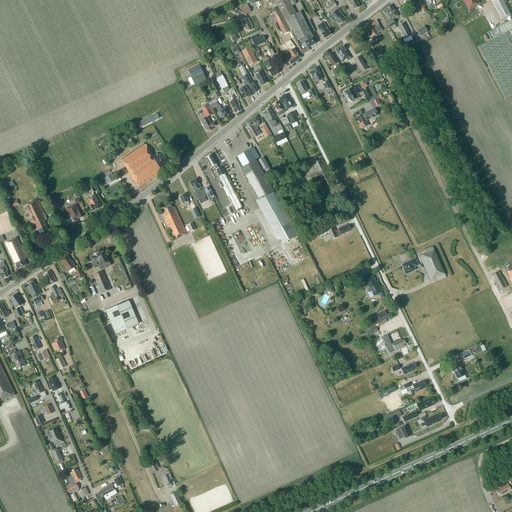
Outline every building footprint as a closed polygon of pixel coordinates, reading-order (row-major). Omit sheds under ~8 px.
[(308,48),(284,0),(276,0),(302,53),(309,49),(308,48)] [(289,0),(284,0),(308,48),(316,44),(300,11),(296,13),(289,0)] [(359,7),(357,3),(358,3),(356,0),(347,0),(351,6),(352,6),(354,10),(359,7)] [(405,0),(406,1),(404,1),(408,7),(407,8),(408,10),(411,8),(410,7),(416,3),(413,0),(405,0)] [(477,0),(461,0),(468,11),(480,5),(477,0)] [(503,0),(493,0),(492,1),(501,19),(510,14),(503,0)] [(333,1),(328,5),(329,6),(326,8),(329,12),(337,6),(333,1)] [(423,16),(426,15),(428,14),(422,2),(418,4),(423,16)] [(438,10),(443,7),(440,2),(435,5),(438,10)] [(247,3),(239,7),(241,10),(243,15),(251,12),(247,3)] [(395,11),(395,12),(391,6),(387,8),(388,9),(383,12),(388,19),(390,22),(387,24),(389,28),(395,24),(392,19),(398,16),(395,11)] [(281,31),(283,35),(290,31),(278,7),(271,10),(273,15),(281,31)] [(344,21),(343,19),(344,18),(337,9),(328,17),(333,23),(335,21),(337,23),(339,22),(340,24),(344,21)] [(311,20),(317,17),(314,11),(308,14),(311,20)] [(281,31),(273,15),(271,17),(278,32),(281,31)] [(252,27),(247,18),(241,22),(245,31),(247,30),(248,32),(251,30),(251,28),(252,27)] [(511,94),(511,18),(511,19),(511,20),(488,33),(492,40),(478,47),(478,48),(505,98),(511,94)] [(328,29),(322,20),(320,22),(321,24),(317,27),(321,34),(324,39),(331,34),(328,29)] [(372,39),(374,38),(376,40),(380,37),(379,35),(380,34),(376,28),(378,26),(377,25),(378,25),(376,21),(371,25),(370,23),(366,25),(367,27),(365,28),(372,39)] [(399,26),(405,37),(411,34),(404,23),(399,26)] [(428,32),(424,26),(417,31),(421,36),(428,32)] [(252,40),(255,47),(264,43),(263,42),(265,41),(263,37),(261,38),(261,36),(258,38),(257,35),(256,36),(255,33),(250,35),(253,40),(252,40)] [(300,58),(293,49),(295,48),(289,40),(281,47),(287,56),(285,58),(291,66),(300,58)] [(351,59),(345,50),(346,50),(343,46),(340,48),(339,48),(336,50),(338,54),(337,55),(342,62),(346,59),(348,61),(351,59)] [(258,62),(251,47),(242,52),(249,66),(258,62)] [(335,65),(336,67),(339,65),(331,54),(326,57),(332,67),(335,65)] [(361,56),(354,60),(362,73),(368,69),(361,56)] [(207,80),(199,65),(188,70),(196,86),(207,80)] [(248,74),(243,65),(240,67),(244,76),(243,77),(248,85),(253,94),(258,91),(255,85),(256,85),(254,81),(252,82),(248,74)] [(268,71),(271,77),(278,73),(275,66),(273,67),(270,68),(271,70),(268,71)] [(310,72),(315,82),(322,78),(317,68),(313,69),(313,70),(310,72)] [(264,78),(265,78),(261,70),(254,73),(258,82),(259,81),(261,86),(267,83),(264,78)] [(223,75),(217,79),(222,89),(228,86),(223,75)] [(312,88),(308,91),(305,86),(304,86),(301,81),(296,83),(299,89),(298,89),(301,95),(308,92),(311,99),(316,96),(312,88)] [(328,81),(323,83),(326,91),(331,88),(332,88),(328,81)] [(346,92),(344,92),(349,102),(359,98),(357,94),(361,92),(358,85),(346,91),(346,92)] [(251,96),(245,86),(239,90),(243,98),(247,96),(248,98),(251,96)] [(372,86),(371,87),(371,86),(362,90),(367,100),(377,95),(372,86)] [(229,93),(231,97),(230,98),(230,99),(229,100),(230,101),(229,101),(234,109),(233,110),(234,113),(236,112),(237,112),(240,110),(237,105),(240,104),(234,94),(236,93),(234,90),(229,93)] [(294,106),(291,99),(289,100),(286,95),(278,99),(281,104),(282,104),(285,110),(294,106)] [(379,99),(372,102),(375,107),(382,104),(379,99)] [(227,112),(226,109),(224,110),(223,109),(221,108),(219,105),(219,106),(216,102),(210,105),(212,109),(216,107),(218,110),(216,114),(217,115),(219,118),(221,118),(221,119),(224,118),(224,117),(225,117),(225,116),(226,115),(226,112),(227,112)] [(275,110),(280,116),(284,112),(277,102),(274,105),(277,109),(275,110)] [(212,130),(211,128),(216,126),(214,122),(211,124),(207,117),(213,114),(208,104),(201,108),(206,118),(201,120),(206,130),(207,130),(208,132),(212,130)] [(364,115),(367,120),(378,115),(375,108),(364,114),(364,115)] [(279,125),(275,118),(271,110),(270,111),(269,109),(265,111),(265,112),(263,114),(265,118),(266,117),(272,128),(279,125)] [(295,112),(287,115),(292,124),(297,122),(299,121),(295,112)] [(157,113),(138,122),(141,128),(159,119),(157,113)] [(369,125),(367,120),(364,115),(363,116),(362,113),(356,116),(359,122),(358,122),(360,125),(359,126),(361,129),(369,125)] [(260,134),(256,127),(260,125),(258,122),(259,122),(256,117),(246,123),(247,125),(245,127),(252,139),(260,134)] [(287,117),(282,120),(284,125),(290,123),(287,117)] [(273,137),(276,143),(286,138),(284,132),(273,137)] [(121,160),(138,187),(161,172),(161,171),(165,168),(164,166),(170,162),(164,153),(158,157),(156,154),(153,157),(145,145),(121,160)] [(249,150),(237,157),(243,167),(241,169),(258,200),(273,191),(256,160),(260,158),(254,147),(249,150)] [(216,170),(220,176),(219,177),(224,187),(224,188),(228,197),(234,194),(225,174),(221,167),(218,169),(211,156),(206,158),(212,169),(215,168),(216,169),(216,170)] [(264,157),(258,160),(263,170),(269,167),(264,157)] [(364,165),(361,157),(358,159),(358,161),(355,162),(357,168),(364,165)] [(327,174),(326,171),(323,165),(322,166),(319,161),(315,163),(316,164),(314,165),(318,173),(310,177),(313,183),(322,179),(326,187),(333,184),(328,174),(327,174)] [(112,173),(103,179),(107,185),(116,179),(112,173)] [(196,179),(190,182),(191,184),(197,199),(206,195),(203,190),(201,191),(200,189),(201,189),(199,184),(196,179)] [(90,190),(92,194),(96,192),(92,185),(85,188),(87,192),(90,190)] [(273,191),(258,200),(283,244),(298,235),(273,191)] [(188,202),(189,201),(185,194),(179,197),(183,204),(185,203),(186,205),(189,204),(188,202)] [(243,208),(235,194),(229,197),(237,211),(243,208)] [(98,202),(94,196),(88,199),(91,205),(91,206),(93,210),(96,208),(96,209),(101,207),(98,202)] [(11,209),(19,205),(17,200),(9,204),(11,209)] [(27,218),(28,218),(31,223),(31,222),(33,225),(34,225),(36,231),(37,230),(40,236),(48,232),(43,222),(48,220),(44,213),(43,214),(37,200),(23,206),(26,214),(25,214),(27,218)] [(50,202),(54,210),(59,207),(55,200),(50,202)] [(73,223),(74,222),(75,223),(77,222),(77,221),(78,220),(77,220),(81,218),(79,213),(78,211),(75,204),(66,209),(73,223)] [(175,208),(172,209),(171,206),(162,210),(165,215),(163,216),(165,220),(162,222),(163,223),(165,222),(173,240),(187,234),(175,208)] [(227,218),(229,222),(241,217),(239,213),(227,218)] [(194,223),(187,226),(190,232),(197,229),(194,223)] [(334,228),(329,230),(333,239),(338,237),(338,236),(341,234),(341,235),(350,232),(349,230),(350,230),(349,226),(347,226),(346,225),(338,229),(339,230),(336,231),(335,230),(334,228)] [(319,238),(330,233),(328,229),(318,234),(319,238)] [(27,259),(17,237),(4,243),(10,256),(11,256),(15,264),(17,269),(27,265),(24,260),(27,259)] [(444,274),(434,251),(426,254),(420,257),(430,280),(435,278),(444,274)] [(94,256),(90,258),(94,269),(103,266),(104,268),(111,266),(110,262),(107,263),(103,252),(99,254),(98,253),(93,255),(94,256)] [(72,262),(71,262),(68,257),(61,261),(65,266),(64,267),(67,272),(75,267),(72,262)] [(415,259),(403,265),(407,274),(416,270),(414,267),(418,265),(415,259)] [(5,278),(8,277),(6,272),(8,271),(4,262),(0,263),(0,272),(1,274),(0,274),(0,276),(1,279),(5,278)] [(45,276),(44,276),(49,286),(56,282),(51,273),(50,273),(49,272),(44,274),(45,276)] [(93,284),(96,282),(101,294),(110,290),(102,272),(90,277),(93,284)] [(503,279),(502,279),(499,272),(492,275),(495,280),(493,281),(499,292),(507,287),(503,279)] [(373,276),(366,280),(374,296),(381,293),(383,297),(385,297),(381,288),(377,281),(376,282),(373,276)] [(33,282),(28,284),(31,290),(29,291),(33,299),(36,297),(37,299),(33,301),(37,308),(43,306),(41,303),(44,302),(41,297),(40,295),(41,294),(37,285),(35,286),(33,282)] [(50,295),(53,299),(61,295),(58,289),(56,290),(54,286),(50,288),(53,293),(50,295)] [(511,305),(511,293),(501,298),(504,305),(505,305),(507,309),(511,305)] [(16,309),(22,305),(16,295),(10,299),(12,301),(11,302),(14,307),(15,306),(16,309)] [(130,301),(106,311),(116,333),(139,324),(130,301)] [(0,316),(1,319),(8,315),(10,314),(8,311),(6,312),(2,304),(0,304),(0,316)] [(17,318),(22,316),(19,308),(13,311),(17,318)] [(389,317),(386,311),(374,318),(377,324),(389,317)] [(42,348),(39,342),(38,343),(36,338),(35,339),(34,337),(30,339),(32,343),(31,344),(35,351),(42,348)] [(56,343),(52,345),(56,353),(65,349),(61,341),(59,341),(58,339),(55,341),(56,343)] [(404,340),(402,341),(401,339),(392,344),(392,345),(388,347),(390,351),(395,349),(395,350),(404,346),(404,345),(406,344),(404,340)] [(18,369),(25,365),(23,359),(20,351),(17,353),(15,349),(9,352),(12,359),(13,358),(18,369)] [(50,358),(47,350),(41,353),(45,361),(50,358)] [(462,354),(464,359),(472,356),(471,355),(474,354),(472,350),(462,354)] [(140,356),(142,361),(154,357),(153,352),(140,356)] [(62,357),(56,361),(60,369),(67,366),(62,357)] [(459,362),(452,365),(451,366),(457,378),(458,378),(459,381),(464,378),(463,376),(465,375),(459,362)] [(0,402),(15,395),(0,363),(0,402)] [(412,364),(405,367),(401,369),(404,375),(415,370),(415,369),(417,368),(415,364),(413,365),(412,364)] [(50,381),(48,382),(53,392),(60,389),(55,379),(54,379),(53,377),(48,379),(50,381)] [(409,383),(401,387),(404,392),(404,393),(406,392),(407,392),(410,391),(412,394),(426,388),(425,386),(427,386),(425,381),(423,382),(422,381),(413,385),(412,385),(411,386),(409,383)] [(33,386),(37,395),(43,392),(39,384),(38,384),(37,382),(33,384),(34,386),(33,386)] [(394,385),(382,392),(385,396),(397,390),(394,385)] [(62,393),(58,395),(62,404),(67,401),(62,393)] [(30,404),(38,400),(36,396),(28,400),(30,404)] [(421,402),(421,404),(418,405),(420,410),(424,408),(424,409),(434,404),(433,403),(435,403),(433,398),(431,399),(431,398),(421,402)] [(51,406),(50,407),(49,405),(44,407),(44,408),(42,409),(44,413),(46,412),(47,415),(54,412),(51,406)] [(411,420),(419,416),(417,411),(409,415),(411,420)] [(441,420),(443,419),(441,414),(439,415),(438,414),(428,418),(424,420),(427,427),(442,421),(441,420)] [(40,417),(35,420),(38,426),(43,423),(40,417)] [(401,428),(405,438),(411,436),(407,425),(401,428)] [(58,432),(57,428),(50,431),(49,430),(46,431),(48,435),(49,435),(51,439),(52,439),(54,445),(63,441),(59,432),(58,432)] [(51,452),(56,462),(63,459),(59,449),(54,451),(51,452)] [(152,474),(159,471),(160,472),(166,469),(165,466),(158,469),(155,462),(150,465),(150,466),(149,467),(152,474)] [(71,485),(67,487),(70,494),(79,489),(76,483),(76,482),(82,479),(78,470),(76,471),(75,469),(72,471),(72,473),(71,473),(72,477),(68,478),(71,485)] [(101,492),(98,494),(100,499),(103,497),(104,498),(105,498),(106,500),(111,498),(110,497),(118,493),(115,488),(118,487),(123,485),(119,477),(114,479),(116,484),(112,486),(112,485),(108,487),(108,488),(101,492)] [(499,495),(500,495),(501,496),(510,491),(507,484),(497,489),(498,490),(497,491),(499,495)] [(90,494),(86,487),(79,491),(82,498),(90,494)] [(177,492),(170,495),(176,506),(182,503),(177,492)]
